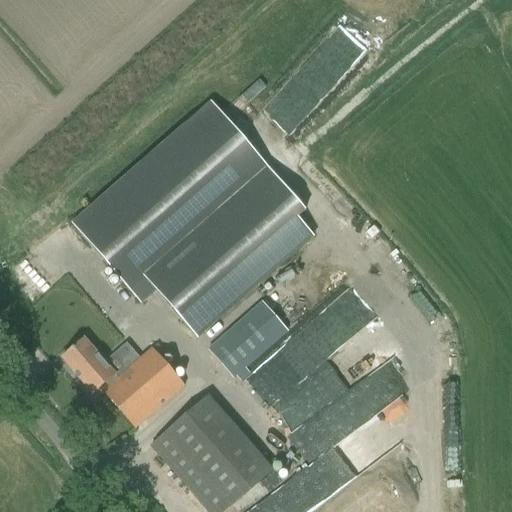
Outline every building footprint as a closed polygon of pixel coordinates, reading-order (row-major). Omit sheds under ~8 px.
[(315,68),(342,92),(375,56),(348,31),(315,68)] [(212,107),(73,228),(139,304),(154,291),(197,339),(312,237),(297,220),(305,213),(212,107)] [(233,380),(248,367),(285,334),(260,305),(223,338),(208,351),(233,380)] [(84,341),(61,361),(82,385),(92,396),(99,390),(135,431),(184,389),(151,351),(139,361),(126,345),(103,364),(84,341)] [(208,399),(150,449),(205,511),(225,511),(272,472),(208,399)]
